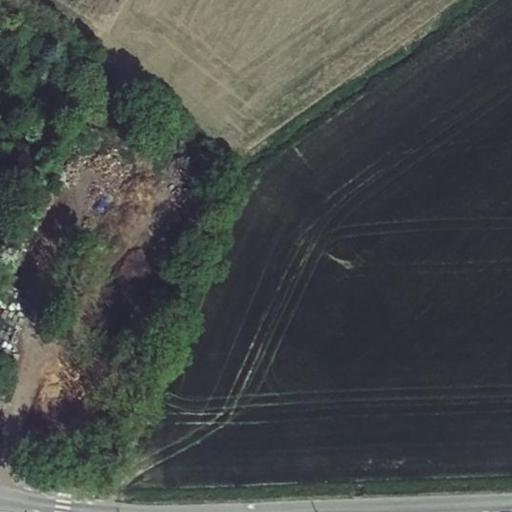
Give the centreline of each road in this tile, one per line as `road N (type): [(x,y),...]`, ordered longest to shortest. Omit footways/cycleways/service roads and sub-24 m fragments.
road 1 (track): [(449,0),(239,152),(219,250),(89,511)]
road 2 (track): [(239,152),(133,63),(26,0)]
road 3 (tertiary): [(336,511),(511,505)]
